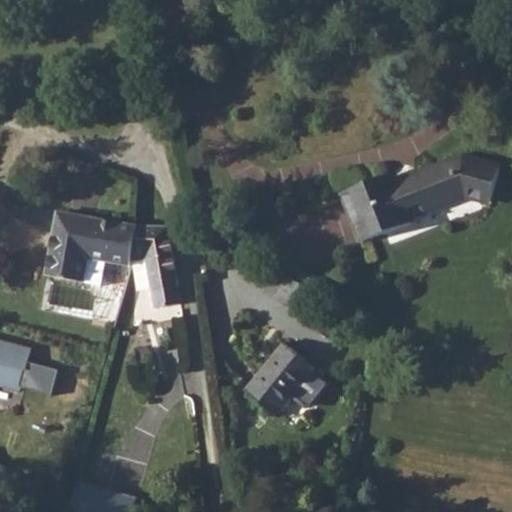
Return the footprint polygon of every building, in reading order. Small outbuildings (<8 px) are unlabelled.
[(385,178),(339,194),(357,244),(474,202),(491,206),(500,165),(463,156),(387,184),(385,178)] [(60,211),(48,275),(87,282),(91,260),(133,268),(137,249),(141,226),(60,211)] [(137,249),(133,268),(146,326),(182,318),(179,304),(173,305),(160,244),(137,249)] [(306,292),(277,274),(264,295),(293,313),(306,292)] [(0,383),(20,389),(28,362),(31,350),(0,341),(0,383)] [(312,369),(280,346),(244,396),(274,419),(291,397),(304,406),(310,407),(326,385),(309,372),(312,369)] [(28,362),(20,389),(52,398),(60,371),(28,362)] [(74,481),(65,511),(130,511),(134,499),(74,481)]
